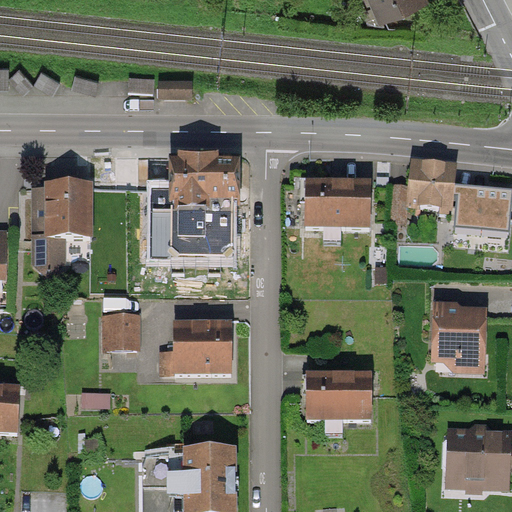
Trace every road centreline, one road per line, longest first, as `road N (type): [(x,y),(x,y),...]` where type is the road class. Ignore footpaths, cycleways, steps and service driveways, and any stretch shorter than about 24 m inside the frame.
road 1 (residential): [(267,511),(267,133)]
road 2 (tertiary): [(0,131),(267,133)]
road 3 (tertiary): [(267,133),(511,149)]
